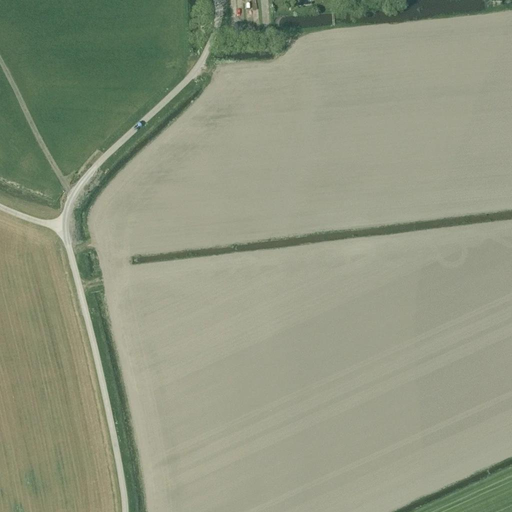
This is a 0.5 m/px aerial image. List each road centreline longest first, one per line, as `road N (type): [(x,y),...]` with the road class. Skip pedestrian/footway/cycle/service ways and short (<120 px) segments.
road 1 (unclassified): [(123,511),(65,215),(90,174),(196,73),(218,27),(215,0)]
road 2 (track): [(73,201),(0,60)]
